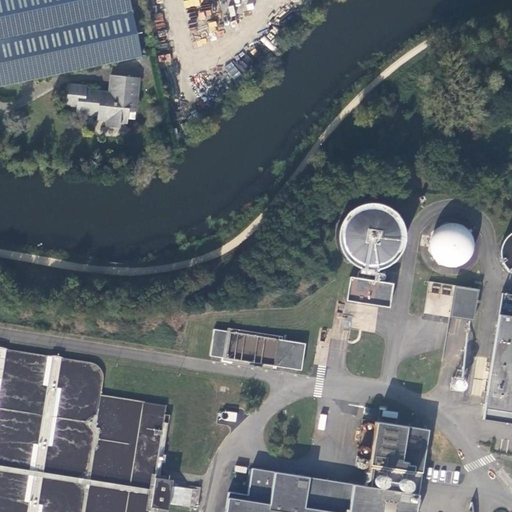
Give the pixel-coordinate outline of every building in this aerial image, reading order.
[(0,0),(0,85),(141,55),(128,0),(0,0)] [(109,74),(108,84),(117,85),(118,75),(109,74)] [(117,85),(108,84),(107,91),(106,98),(96,97),(97,90),(85,89),(85,85),(67,83),(65,103),(76,105),(75,112),(96,114),(96,119),(105,120),(105,125),(118,126),(119,121),(126,122),(127,111),(135,111),(138,78),(118,75),(117,85)] [(107,91),(97,90),(96,97),(106,98),(107,91)] [(357,266),(368,269),(379,269),(388,265),(397,258),(402,249),(405,238),(403,227),(398,217),(391,209),(381,205),(370,204),(359,206),(349,212),(343,221),(339,231),(339,242),(342,252),(349,260),(357,266)] [(453,268),(460,266),(467,262),(471,256),(473,249),(473,242),(471,236),(467,230),(461,226),(455,225),(448,225),(442,227),(436,231),(432,236),(430,244),(431,251),(434,258),(439,263),(445,267),(453,268)] [(505,267),(510,271),(511,272),(511,233),(510,235),(504,240),(501,247),(500,254),(502,260),(505,267)] [(454,283),(449,315),(474,319),(480,283),(475,282),(474,287),(454,283)] [(511,292),(502,291),(482,418),(511,422),(511,292)] [(214,329),(209,356),(300,370),(305,344),(214,329)] [(236,422),(237,412),(222,411),(221,420),(236,422)] [(249,492),(229,489),(225,511),(472,511),(473,510),(470,510),(467,510),(466,511),(416,511),(429,429),(375,420),(365,484),(252,467),(249,492)]
